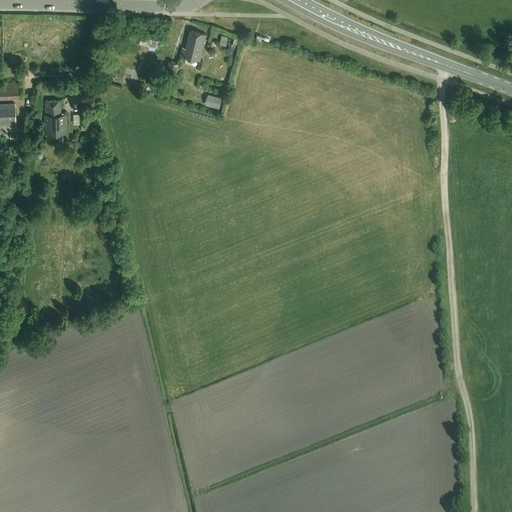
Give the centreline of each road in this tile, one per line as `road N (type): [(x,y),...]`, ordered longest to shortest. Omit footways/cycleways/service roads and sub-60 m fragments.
road 1 (track): [(449,51),(442,80),(452,331),(470,420),(473,511)]
road 2 (secondary): [(511,90),(296,0)]
road 3 (tertiary): [(0,3),(194,0)]
